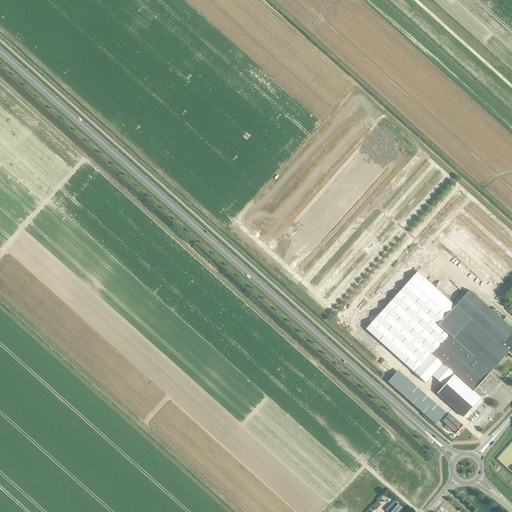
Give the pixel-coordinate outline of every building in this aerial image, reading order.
[(455,306),(417,272),(366,329),(426,383),(443,364),(421,344),(455,306)] [(475,389),(507,353),(506,352),(507,351),(501,345),(511,332),(511,328),(469,290),(455,306),(421,344),(473,391),(475,389)] [(511,332),(501,345),(507,351),(511,355),(511,332)] [(388,382),(422,412),(436,425),(445,414),(444,411),(432,400),(430,402),(396,372),(388,382)] [(481,398),(473,391),(458,377),(454,374),(437,393),(464,417),(481,398)] [(449,413),(442,421),(446,424),(444,427),(445,427),(450,432),(452,429),(458,435),(465,427),(449,413)] [(381,504),(378,501),(377,500),(372,506),(376,509),(381,504)] [(394,501),(386,510),(387,511),(399,511),(403,508),(394,501)]
